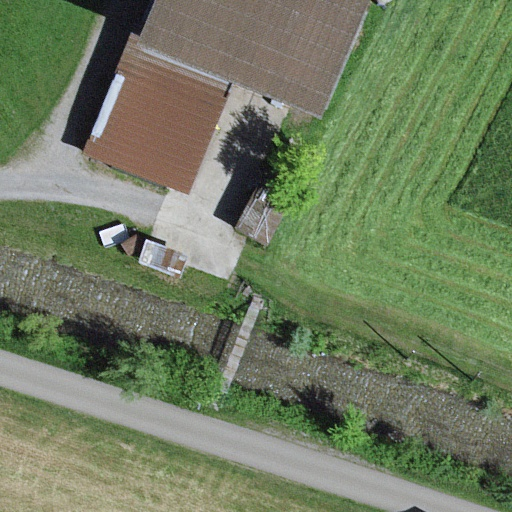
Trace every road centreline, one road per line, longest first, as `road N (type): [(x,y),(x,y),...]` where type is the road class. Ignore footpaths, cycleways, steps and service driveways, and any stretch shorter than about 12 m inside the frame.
road 1 (residential): [(0,373),(426,511)]
road 2 (unknown): [(511,351),(198,229)]
